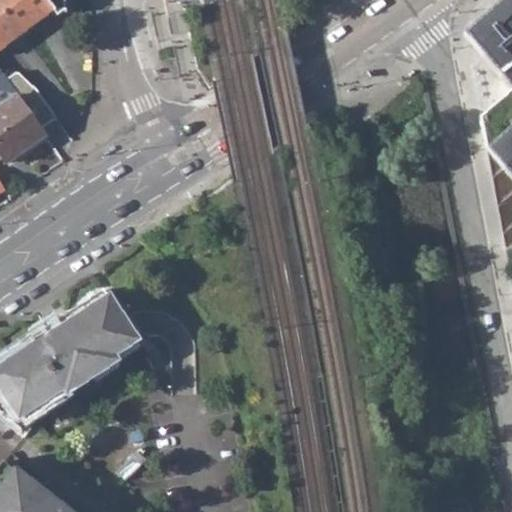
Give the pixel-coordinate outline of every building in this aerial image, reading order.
[(0,0),(0,3),(21,33),(52,10),(45,0),(0,0)] [(45,0),(52,10),(56,15),(63,10),(64,12),(63,0),(45,0)] [(511,0),(505,0),(464,35),(510,90),(480,116),(511,161),(511,0)] [(0,48),(21,33),(0,3),(0,48)] [(16,95),(39,128),(55,117),(34,88),(15,71),(4,79),(16,95)] [(6,162),(44,135),(39,128),(16,95),(4,79),(0,72),(0,158),(2,157),(6,162)] [(66,395),(117,362),(113,357),(138,341),(104,291),(0,358),(0,413),(4,416),(8,411),(19,419),(63,390),(66,395)] [(63,511),(3,464),(0,467),(0,511),(63,511)]
